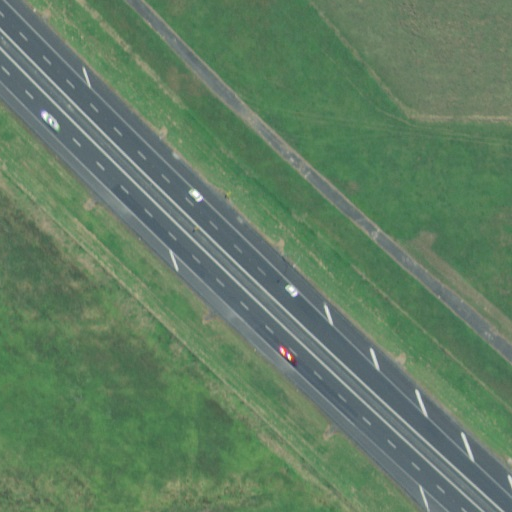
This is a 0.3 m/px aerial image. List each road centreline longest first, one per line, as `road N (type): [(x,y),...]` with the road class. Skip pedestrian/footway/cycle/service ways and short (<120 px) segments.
road 1 (motorway): [(2,0),(511,501)]
road 2 (motorway): [(477,511),(0,50)]
road 3 (track): [(511,342),(267,133),(140,0)]
